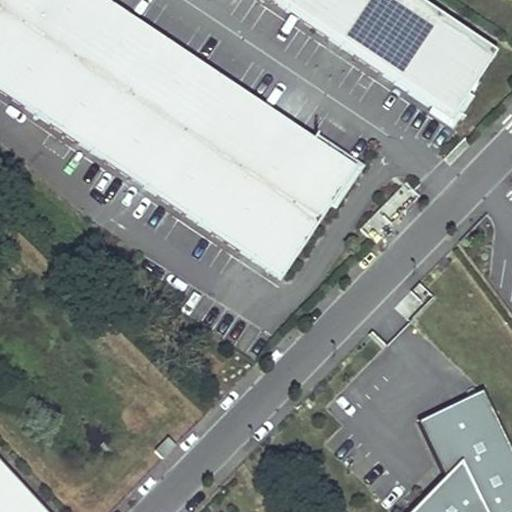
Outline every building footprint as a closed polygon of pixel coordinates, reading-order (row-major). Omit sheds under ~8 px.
[(0,0),(0,93),(280,280),(354,169),(100,0),(0,0)] [(267,0),(449,121),(495,52),(416,0),(267,0)] [(511,511),(511,456),(480,391),(415,423),(443,479),(446,487),(427,495),(410,511),(511,511)] [(165,438),(152,452),(160,459),(173,446),(165,438)] [(0,511),(43,511),(0,464),(0,511)] [(446,487),(443,479),(427,495),(446,487)]
